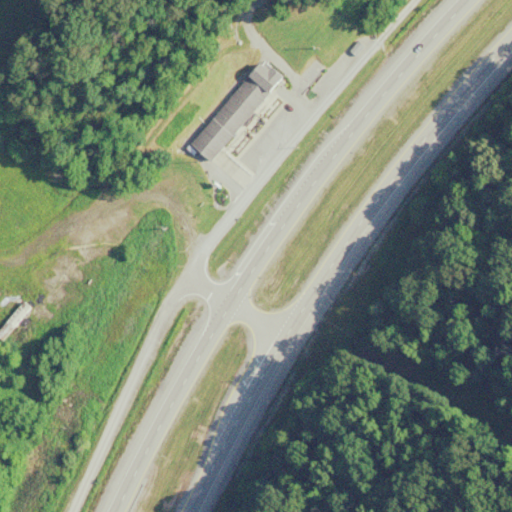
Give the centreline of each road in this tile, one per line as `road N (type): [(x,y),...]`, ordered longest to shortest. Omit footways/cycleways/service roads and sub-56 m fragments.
road 1 (trunk): [(461,0),(308,182),(226,301),(109,511)]
road 2 (trunk): [(183,511),(323,267),(511,30)]
road 3 (residential): [(51,511),(182,280),(279,334)]
